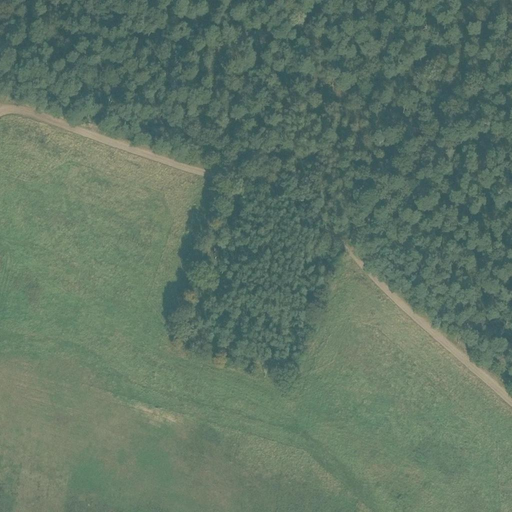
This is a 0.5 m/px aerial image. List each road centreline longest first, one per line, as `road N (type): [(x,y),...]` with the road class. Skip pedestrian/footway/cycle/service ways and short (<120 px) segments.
road 1 (track): [(0,105),(279,197),(511,399)]
road 2 (track): [(511,62),(349,253)]
